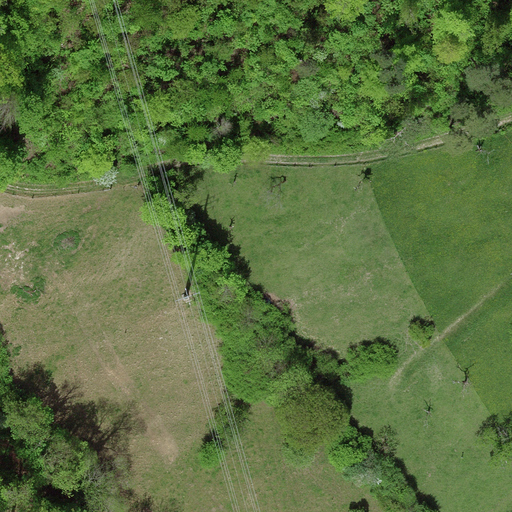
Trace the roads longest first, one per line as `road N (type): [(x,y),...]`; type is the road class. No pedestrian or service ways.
road 1 (track): [(0,181),(64,188),(195,162),(380,154),(511,119)]
road 2 (track): [(511,271),(392,385),(390,458),(418,497),(447,511)]
